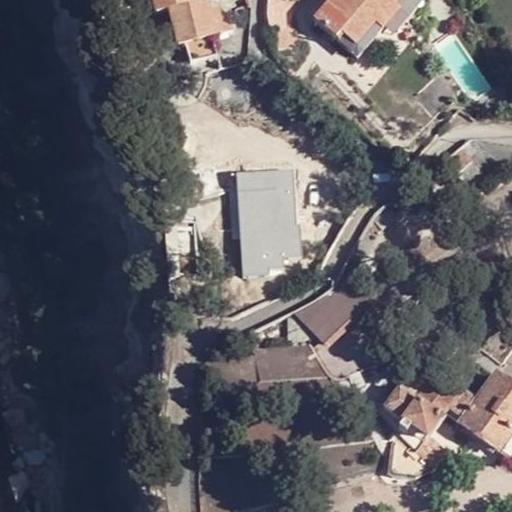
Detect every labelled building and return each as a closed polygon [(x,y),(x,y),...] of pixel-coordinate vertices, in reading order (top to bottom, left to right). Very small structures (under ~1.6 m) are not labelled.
[(185,49),(212,42),(239,35),(234,14),(221,17),(211,19),(208,8),(206,0),(153,0),(158,16),(171,13),(180,50),(185,49)] [(267,0),(268,28),(287,28),(285,0),(267,0)] [(335,0),(316,23),(359,60),(399,12),(395,8),(401,0),(335,0)] [(218,6),(208,8),(211,19),(221,17),(218,6)] [(218,63),(212,42),(185,49),(191,69),(218,63)] [(158,91),(137,97),(144,124),(166,118),(158,91)] [(463,152),(447,164),(459,178),(475,165),(463,152)] [(304,310),(293,315),(316,338),(325,347),(382,290),(352,259),(339,283),(333,291),(326,297),(317,303),(304,310)] [(388,297),(382,290),(325,347),(330,353),(388,297)] [(428,444),(431,440),(447,419),(511,464),(511,389),(495,378),(486,391),(469,379),(459,392),(436,376),(417,404),(399,391),(384,412),(404,426),(399,432),(407,437),(411,431),(428,444)] [(428,444),(425,448),(445,467),(451,460),(431,440),(428,444)] [(425,448),(419,457),(437,475),(445,467),(425,448)]
